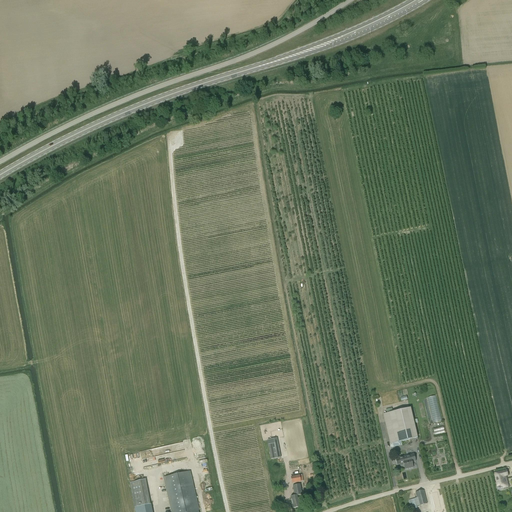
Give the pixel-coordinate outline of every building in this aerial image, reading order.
[(442,421),(437,395),(428,397),(433,423),(442,421)] [(390,444),(418,438),(411,408),(383,415),(390,445),(390,444)] [(435,435),(445,433),(443,427),(433,429),(435,435)] [(271,460),(281,458),(278,443),(268,445),(271,460)] [(139,451),(142,467),(154,465),(154,463),(157,462),(156,457),(163,456),(162,447),(139,451)] [(416,462),(414,454),(410,455),(398,458),(398,459),(396,460),(397,465),(400,464),(400,466),(404,465),(405,470),(413,467),(412,461),(415,460),(416,462)] [(263,481),(272,479),(268,464),(259,466),(263,481)] [(509,488),(507,479),(504,479),(504,477),(507,476),(506,471),(499,473),(502,485),(503,489),(509,488)] [(189,472),(164,478),(172,511),(193,511),(198,511),(189,472)] [(301,482),(300,476),(291,477),(292,484),(301,482)] [(130,483),(132,493),(132,495),(135,508),(150,505),(147,490),(145,480),(130,483)] [(295,496),(291,497),(293,509),(300,507),(298,496),(302,495),(300,485),(293,486),(295,496)] [(417,508),(416,507),(427,504),(424,490),(415,493),(416,498),(414,499),(408,500),(411,510),(417,508)]
